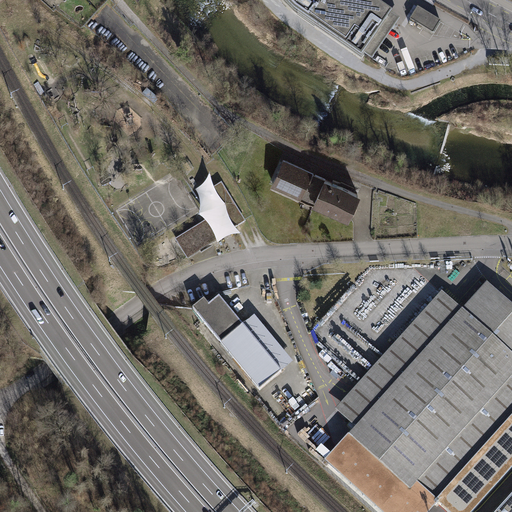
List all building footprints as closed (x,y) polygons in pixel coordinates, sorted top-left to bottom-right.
[(393,10),(378,0),(284,0),(292,8),(362,57),(364,54),(372,59),(400,17),(392,12),(393,10)] [(433,32),(440,20),(418,6),(411,18),(433,32)] [(511,65),(511,58),(491,58),(491,66),(511,65)] [(213,155),(225,143),(215,133),(203,145),(213,155)] [(319,183),(279,164),(268,188),(349,225),(361,197),(320,179),(319,183)] [(221,183),(204,194),(228,233),(246,221),(221,183)] [(207,220),(176,242),(190,264),(222,242),(207,220)] [(511,307),(487,285),(462,311),(356,429),(430,495),(438,503),(449,490),(474,511),(511,470),(511,307)] [(356,429),(462,311),(449,300),(442,293),(350,396),(336,411),(356,429)] [(191,314),(259,394),(292,366),(254,320),(244,328),(220,299),(208,309),(203,303),(191,314)] [(438,503),(356,429),(326,463),(380,511),(432,511),(439,506),(445,511),(474,511),(449,490),(438,503)] [(511,511),(511,497),(498,511),(511,511)]
